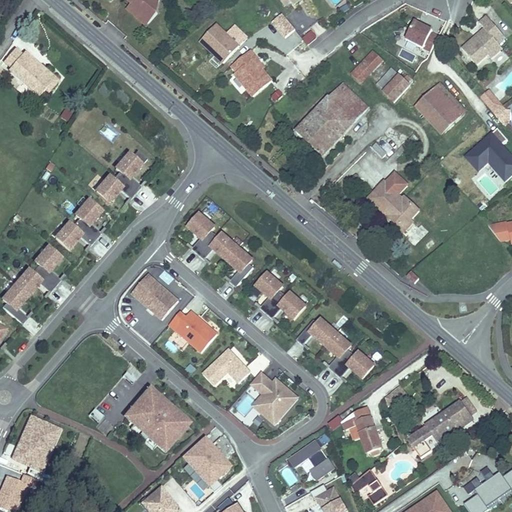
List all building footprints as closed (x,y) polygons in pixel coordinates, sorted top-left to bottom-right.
[(153,10),(160,1),(158,0),(127,0),(132,4),(135,7),(133,10),(149,24),(158,14),(153,10)] [(147,27),(149,24),(133,10),(135,7),(132,4),(128,10),(147,27)] [(284,40),(295,30),(282,14),(270,24),(284,40)] [(478,40),(476,37),(462,49),(477,66),(488,56),(491,59),(503,49),(499,45),(506,38),(487,17),(480,24),(485,29),(478,36),(480,38),(478,40)] [(435,40),(429,38),(433,29),(413,21),(405,42),(431,52),(435,40)] [(216,26),(200,43),(223,65),(239,47),(216,26)] [(302,37),(305,44),(317,39),(313,31),(302,37)] [(35,67),(38,64),(25,53),(22,56),(15,50),(5,62),(12,68),(9,71),(24,84),(34,93),(39,97),(45,91),(53,82),(35,67)] [(253,98),(273,82),(254,60),(256,58),(251,51),(232,67),(237,73),(235,75),(253,98)] [(359,67),(368,76),(383,61),(374,52),(359,67)] [(59,82),(38,64),(35,67),(53,82),(45,91),(48,93),(59,82)] [(360,84),(368,76),(359,67),(356,70),(353,68),(349,73),(360,84)] [(376,85),(385,93),(400,76),(392,68),(376,85)] [(400,76),(385,93),(384,94),(394,104),(411,86),(410,85),(414,82),(407,76),(404,80),(400,76)] [(440,84),(436,87),(463,114),(466,111),(440,84)] [(328,101),(354,125),(368,110),(342,86),(328,101)] [(463,114),(436,87),(416,106),(443,134),(463,114)] [(328,101),(317,112),(343,136),(354,125),(328,101)] [(503,113),(506,110),(503,107),(495,114),(502,123),(505,120),(502,117),(503,113)] [(511,110),(506,110),(503,113),(502,117),(505,120),(502,123),(506,127),(510,121),(511,110)] [(343,136),(317,112),(297,133),(324,158),(344,137),(343,136)] [(504,184),(511,177),(511,155),(503,145),(508,141),(497,129),(463,157),(477,173),(488,164),(504,184)] [(113,133),(103,146),(111,153),(121,139),(113,133)] [(376,144),(371,149),(382,160),(387,155),(376,144)] [(109,178),(96,193),(109,204),(120,192),(131,201),(142,188),(131,179),(148,160),(138,152),(133,158),(129,155),(116,170),(120,173),(113,181),(109,178)] [(393,219),(391,221),(398,228),(408,218),(411,221),(420,212),(406,198),(402,202),(397,197),(408,186),(396,174),(386,184),(385,183),(371,198),(382,208),(380,210),(388,219),(390,216),(393,219)] [(369,200),(380,210),(382,208),(371,198),(369,200)] [(69,224),(56,239),(69,251),(80,238),(91,247),(101,235),(91,226),(102,213),(88,201),(76,216),(79,220),(73,228),(69,224)] [(215,229),(200,216),(189,229),(201,240),(192,250),(205,261),(215,249),(240,271),(230,283),(236,289),(254,269),(250,265),(253,261),(239,249),(243,243),(238,248),(223,235),(220,239),(212,232),(215,229)] [(412,222),(411,221),(408,218),(398,228),(403,233),(412,222)] [(511,223),(508,224),(507,223),(487,227),(500,242),(511,240),(511,245),(511,244),(511,223)] [(423,225),(412,230),(416,240),(427,235),(423,225)] [(105,231),(102,247),(108,248),(111,233),(105,231)] [(431,236),(421,246),(428,253),(438,243),(431,236)] [(3,309),(23,326),(28,319),(18,310),(40,285),(50,294),(61,282),(51,272),(62,260),(48,248),(35,263),(39,267),(32,275),(28,271),(16,286),(10,281),(15,286),(3,301),(6,304),(3,309)] [(412,272),(407,277),(415,284),(419,279),(412,272)] [(283,288),(268,275),(257,288),(269,299),(260,310),(273,320),(282,310),(295,321),(306,308),(291,295),(288,298),(280,292),(283,288)] [(163,321),(179,302),(149,276),(132,295),(163,321)] [(202,354),(218,335),(191,313),(175,331),(202,354)] [(318,325),(314,321),(297,341),(303,347),(312,336),(338,358),(329,369),(341,380),(350,369),(363,380),(375,367),(360,354),(356,358),(348,351),(352,347),(337,334),(342,329),(342,328),(337,334),(322,321),(318,325)] [(231,357),(227,353),(203,376),(214,387),(229,373),(240,385),(251,374),(235,357),(231,357)] [(273,384),(261,373),(251,385),(264,396),(269,401),(269,404),(261,414),(275,426),(299,399),(277,380),(273,384)] [(400,386),(384,399),(391,408),(408,396),(400,386)] [(137,405),(126,418),(146,436),(140,441),(141,442),(146,436),(165,453),(177,439),(173,435),(179,429),(180,430),(187,422),(173,410),(171,412),(165,407),(167,405),(153,392),(152,394),(146,400),(147,401),(142,408),(137,405)] [(147,401),(146,400),(152,394),(149,392),(138,405),(142,408),(147,401)] [(254,408),(261,414),(269,404),(269,401),(264,396),(254,408)] [(467,400),(461,404),(470,417),(476,413),(467,400)] [(470,417),(461,404),(460,403),(444,414),(427,426),(428,428),(426,429),(411,439),(409,441),(422,459),(432,452),(425,442),(434,436),(437,441),(456,429),(458,432),(473,421),(470,417)] [(367,408),(360,411),(344,423),(345,427),(357,423),(361,434),(369,454),(383,449),(376,430),(375,430),(367,408)] [(89,417),(98,424),(104,416),(94,409),(89,417)] [(339,417),(329,425),(334,431),(343,423),(339,417)] [(59,431),(32,419),(14,459),(31,467),(40,446),(51,451),(59,431)] [(186,423),(180,430),(179,429),(173,435),(177,439),(188,426),(186,423)] [(142,439),(146,436),(134,426),(131,429),(142,439)] [(440,444),(458,432),(456,429),(437,441),(440,444)] [(157,446),(146,436),(142,440),(154,450),(157,446)] [(326,436),(318,441),(323,448),(331,442),(326,436)] [(204,437),(182,457),(189,465),(194,460),(207,474),(202,479),(214,493),(221,486),(216,481),(231,467),(204,437)] [(312,473),(317,482),(335,469),(316,443),(290,461),(295,469),(309,460),(316,470),(312,473)] [(41,471),(51,451),(40,446),(31,467),(41,471)] [(481,474),(484,478),(491,473),(488,469),(481,474)] [(370,488),(379,482),(371,471),(352,487),(355,496),(369,486),(370,488)] [(464,505),(468,511),(487,511),(489,510),(487,508),(511,491),(511,471),(503,478),(500,473),(494,478),(491,473),(484,478),(487,482),(482,486),(477,479),(472,483),(477,489),(475,491),(478,496),(464,505)] [(37,481),(24,476),(21,483),(7,478),(2,491),(4,491),(2,495),(0,494),(0,509),(6,511),(15,511),(19,502),(21,503),(28,487),(33,489),(37,481)] [(382,488),(379,482),(370,488),(374,493),(382,488)] [(475,491),(477,489),(472,483),(459,492),(463,499),(475,491)] [(242,506),(250,502),(249,500),(256,496),(250,485),(235,493),(242,506)] [(314,500),(317,499),(324,511),(347,511),(334,489),(328,492),(324,486),(311,494),(314,500)] [(172,501),(161,488),(142,504),(148,511),(176,511),(177,507),(175,505),(173,506),(170,503),(172,501)] [(382,488),(374,493),(368,497),(374,506),(388,497),(382,488)] [(450,511),(437,494),(410,511),(450,511)]
